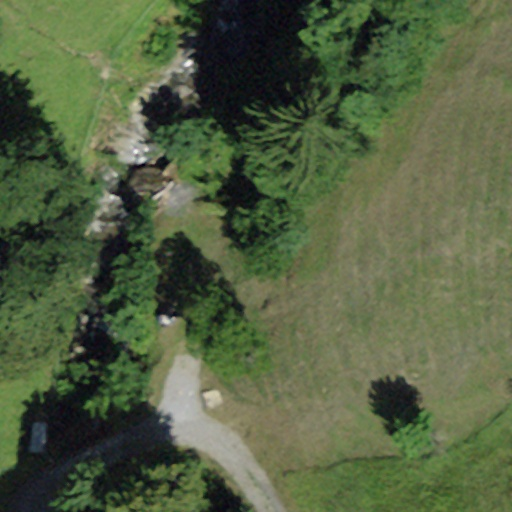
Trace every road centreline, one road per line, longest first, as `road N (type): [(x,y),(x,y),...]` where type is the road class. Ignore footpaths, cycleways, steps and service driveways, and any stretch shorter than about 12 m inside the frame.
road 1 (track): [(83,422),(63,298),(73,116),(103,19)]
road 2 (track): [(232,511),(185,422),(161,414),(83,422),(41,455),(27,511)]
road 3 (track): [(185,422),(193,305),(231,163)]
